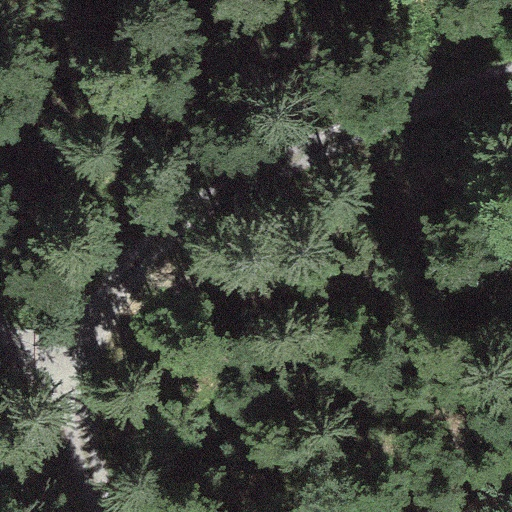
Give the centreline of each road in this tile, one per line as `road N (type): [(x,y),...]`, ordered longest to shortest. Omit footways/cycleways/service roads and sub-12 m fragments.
road 1 (track): [(511,83),(306,153),(204,209),(149,247),(118,311)]
road 2 (track): [(511,273),(118,311)]
road 3 (track): [(117,511),(90,464),(118,311)]
